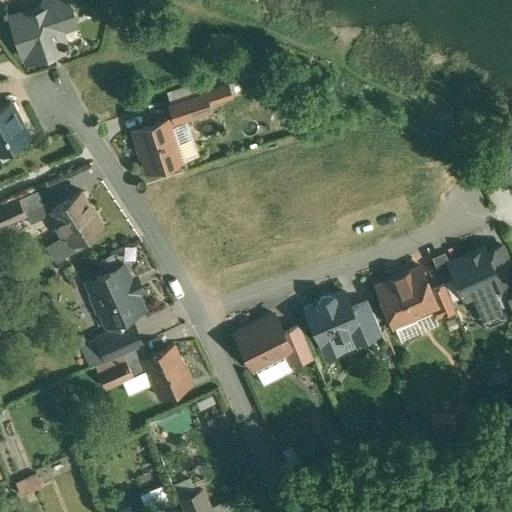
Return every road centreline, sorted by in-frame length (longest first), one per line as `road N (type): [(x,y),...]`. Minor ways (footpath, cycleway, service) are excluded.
road 1 (residential): [(200,317),(465,222)]
road 2 (residential): [(200,317),(58,90)]
road 3 (residential): [(284,511),(200,317)]
